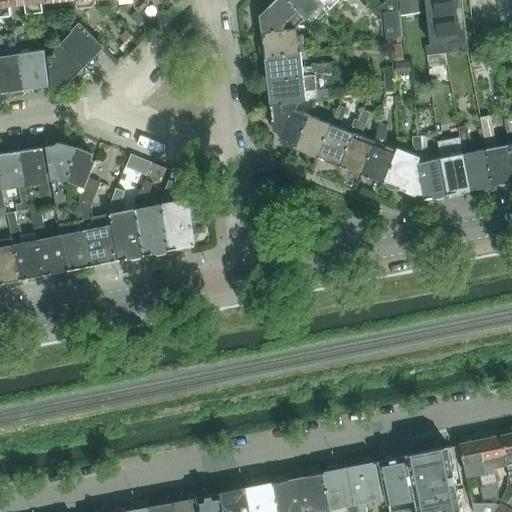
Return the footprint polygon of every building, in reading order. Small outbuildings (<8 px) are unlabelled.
[(14,16),(11,0),(0,0),(0,18),(10,17),(12,15),(13,16),(14,16)] [(44,12),(42,0),(11,0),(14,16),(21,15),(20,4),(24,3),(25,14),(44,12)] [(45,0),(46,1),(59,0),(68,0),(69,13),(80,12),(80,7),(78,0),(45,0)] [(78,0),(80,7),(92,6),(96,2),(95,0),(97,0),(98,7),(101,9),(108,8),(106,0),(78,0)] [(106,0),(108,8),(115,8),(114,0),(132,0),(133,4),(135,6),(134,0),(106,0)] [(134,0),(135,6),(140,11),(148,2),(148,0),(134,0)] [(270,5),(261,14),(263,31),(282,29),(282,28),(283,28),(286,21),(290,18),(298,26),(307,18),(303,14),(298,10),(299,9),(290,0),(269,0),(269,2),(270,2),(271,4),(270,5)] [(303,14),(307,18),(313,24),(324,13),(330,8),(322,0),(290,0),(299,9),(298,10),(303,14)] [(365,6),(358,0),(322,0),(330,8),(337,0),(346,0),(358,12),(365,6)] [(388,0),(382,5),(374,8),(381,13),(399,11),(397,0),(388,0)] [(419,0),(399,0),(400,10),(401,16),(422,13),(419,0)] [(426,0),(431,45),(467,39),(462,0),(426,0)] [(145,19),(138,10),(132,15),(139,24),(145,19)] [(399,11),(381,13),(384,38),(403,36),(401,16),(400,10),(399,11)] [(73,15),(67,21),(73,28),(72,29),(73,29),(62,41),(85,65),(87,63),(90,66),(93,65),(99,60),(100,56),(97,53),(104,46),(104,45),(80,21),(73,15)] [(263,31),(264,40),(262,41),(259,45),(261,53),(264,55),(266,55),(266,56),(301,51),(306,50),(304,35),(296,36),(295,27),(283,28),(282,28),(282,29),(263,31)] [(49,55),(53,84),(72,81),(72,79),(74,77),(76,79),(80,78),(86,73),(86,69),(84,67),(85,66),(85,65),(62,41),(55,49),(52,42),(58,36),(51,30),(46,34),(49,55)] [(126,43),(132,37),(127,31),(120,37),(126,43)] [(28,33),(19,34),(20,46),(25,88),(49,85),(45,49),(35,50),(30,51),(28,33)] [(511,44),(491,47),(494,67),(511,63),(511,44)] [(402,45),(394,46),(396,61),(404,60),(402,45)] [(0,49),(0,80),(1,92),(25,88),(20,46),(12,47),(0,49)] [(303,66),(302,66),(301,51),(266,56),(268,73),(269,81),(303,75),(315,74),(334,73),(334,62),(311,63),(311,65),(303,66)] [(472,63),(482,61),(480,51),(470,53),(472,63)] [(445,53),(427,55),(429,66),(446,64),(445,53)] [(410,62),(396,64),(397,75),(411,73),(410,62)] [(395,91),(393,66),(382,67),(385,92),(395,91)] [(303,75),(269,81),(269,83),(267,85),(268,93),(271,95),(271,96),(271,97),(272,104),(300,100),(306,99),(305,91),(317,90),(315,74),(303,75)] [(317,90),(305,91),(306,99),(315,98),(317,98),(317,90)] [(309,114),(304,112),(296,109),(300,100),(272,104),(272,105),(275,129),(275,130),(283,133),(280,140),(296,146),(303,129),(309,114)] [(340,164),(341,164),(353,135),(354,132),(350,130),(339,126),(347,108),(339,105),(334,116),(331,123),(319,155),(326,158),(341,164),(340,164)] [(371,112),(363,109),(358,120),(354,132),(353,135),(341,164),(348,167),(363,172),(362,173),(363,173),(375,144),(360,138),(362,135),(371,112)] [(303,149),(319,155),(331,123),(334,116),(319,110),(316,117),(309,114),(303,129),(296,146),(303,149)] [(480,117),(486,148),(487,148),(494,184),(504,182),(504,185),(511,183),(511,156),(510,144),(509,144),(497,146),(490,114),(480,117)] [(354,118),(350,130),(354,132),(358,120),(354,118)] [(463,151),(463,153),(464,153),(471,188),(480,187),(484,189),(489,188),(491,184),(492,184),(494,184),(487,148),(486,148),(472,151),(467,126),(459,127),(458,127),(460,135),(463,151)] [(421,135),(418,135),(412,135),(412,141),(413,142),(412,152),(398,147),(396,153),(397,153),(385,182),(387,182),(388,185),(389,186),(394,188),(398,186),(399,187),(407,191),(407,190),(415,193),(416,194),(424,192),(425,198),(426,198),(419,162),(421,156),(423,156),(422,153),(424,153),(423,149),(422,149),(421,135)] [(463,153),(463,151),(460,135),(438,140),(440,158),(441,157),(448,193),(457,191),(461,194),(466,193),(469,189),(471,188),(464,153),(463,153)] [(47,146),(48,156),(52,185),(56,204),(64,203),(66,203),(67,195),(63,195),(62,189),(60,189),(59,185),(58,179),(68,180),(75,148),(75,146),(58,142),(56,144),(47,146)] [(370,175),(385,182),(397,153),(396,153),(375,144),(363,173),(370,176),(370,175)] [(49,185),(44,156),(43,146),(19,150),(25,184),(37,182),(40,197),(51,196),(49,185)] [(75,148),(68,180),(78,184),(78,185),(76,191),(82,193),(89,177),(96,161),(91,159),(93,155),(92,153),(77,147),(75,148)] [(422,149),(423,149),(424,153),(422,153),(423,156),(421,156),(419,162),(426,198),(435,196),(438,198),(444,197),(446,193),(448,193),(441,157),(440,158),(429,160),(427,148),(422,149)] [(0,152),(0,177),(2,188),(18,186),(22,203),(16,204),(17,212),(29,209),(25,185),(25,184),(19,150),(0,152)] [(150,161),(131,153),(125,169),(145,176),(150,161)] [(145,180),(136,202),(136,203),(137,208),(136,208),(145,254),(154,252),(158,254),(165,253),(167,249),(170,249),(162,203),(147,206),(146,199),(149,194),(151,187),(164,193),(168,180),(170,181),(174,171),(152,162),(145,180)] [(82,219),(92,264),(116,259),(119,259),(117,249),(113,224),(108,225),(106,215),(93,217),(91,207),(91,206),(97,191),(101,182),(89,177),(82,193),(79,203),(82,219)] [(168,180),(164,193),(162,197),(163,203),(162,203),(170,249),(179,247),(183,249),(190,248),(192,244),(195,244),(192,220),(198,219),(196,206),(190,206),(189,198),(187,185),(170,181),(168,180)] [(111,214),(113,224),(117,249),(119,259),(130,257),(133,259),(140,258),(142,254),(145,254),(136,208),(123,211),(121,201),(125,191),(116,188),(112,197),(109,205),(111,214)] [(52,206),(51,200),(39,202),(40,208),(52,206)] [(60,226),(69,269),(92,264),(82,219),(68,222),(64,203),(56,204),(56,206),(60,226)] [(69,269),(60,226),(45,229),(41,208),(30,211),(35,232),(36,239),(37,239),(45,274),(69,269)] [(36,239),(35,232),(21,235),(15,212),(7,214),(12,237),(14,244),(15,243),(22,278),(45,274),(37,239),(36,239)] [(0,239),(0,282),(22,278),(15,243),(14,244),(12,237),(0,239)] [(502,500),(507,504),(511,495),(511,431),(511,432),(509,434),(506,435),(508,450),(504,450),(507,465),(509,477),(508,477),(508,484),(502,500)] [(508,450),(506,435),(499,436),(496,435),(491,436),(489,438),(481,440),(490,485),(498,484),(495,467),(507,465),(504,450),(508,450)] [(461,444),(463,454),(467,476),(480,474),(482,487),(490,485),(481,440),(474,441),(471,440),(466,441),(464,443),(461,444)] [(447,447),(415,453),(410,454),(407,454),(408,455),(416,496),(389,501),(391,511),(388,511),(462,511),(451,456),(449,446),(447,446),(447,447)] [(389,501),(416,496),(408,455),(392,458),(392,455),(385,456),(386,459),(380,460),(389,501)] [(350,466),(359,511),(367,511),(365,501),(384,498),(377,461),(374,461),(370,459),(364,460),(362,464),(350,466)] [(324,472),(325,481),(330,508),(349,504),(350,511),(359,511),(350,466),(338,469),(334,466),(328,467),(326,471),(324,472)] [(331,511),(330,508),(325,481),(324,472),(322,472),(318,469),(311,471),(309,475),(307,475),(307,476),(298,477),(305,511),(331,511)] [(302,511),(296,478),(289,479),(287,479),(283,476),(277,477),(274,482),(273,482),(275,492),(278,511),(302,511)] [(278,511),(275,492),(273,482),(270,483),(267,481),(260,483),(258,485),(247,487),(252,511),(278,511)] [(498,484),(490,485),(493,499),(497,498),(499,498),(498,484)] [(482,487),(480,487),(482,500),(493,499),(490,485),(482,487)] [(252,511),(247,487),(236,489),(233,488),(226,489),(224,492),(221,492),(223,502),(225,511),(252,511)] [(197,497),(200,511),(225,511),(223,502),(221,492),(197,497)] [(200,511),(197,497),(196,497),(192,494),(186,496),(184,500),(175,502),(176,511),(200,511)] [(176,511),(175,502),(173,502),(169,499),(163,500),(160,505),(151,506),(151,511),(176,511)] [(511,511),(511,510),(500,503),(499,505),(495,503),(472,503),(474,511),(511,511)]
